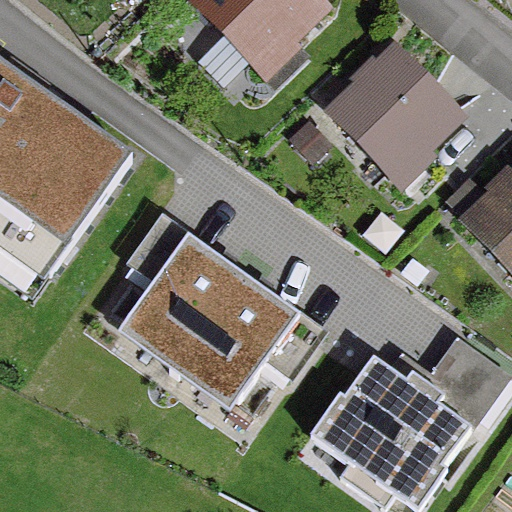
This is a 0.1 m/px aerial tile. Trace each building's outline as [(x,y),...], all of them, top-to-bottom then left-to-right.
[(309,4),(305,0),(304,0),(206,0),(194,11),(272,91),(302,63),(286,46),(319,14),(309,4)] [(454,124),(439,109),(392,60),(329,121),(382,176),(411,149),(419,157),(454,124)] [(0,239),(53,277),(132,163),(0,71),(0,239)] [(511,183),(464,230),(511,280),(511,183)] [(293,315),(190,242),(126,331),(229,404),(293,315)] [(408,387),(373,363),(319,440),(413,505),(468,427),(433,403),(438,397),(413,379),(408,387)]
